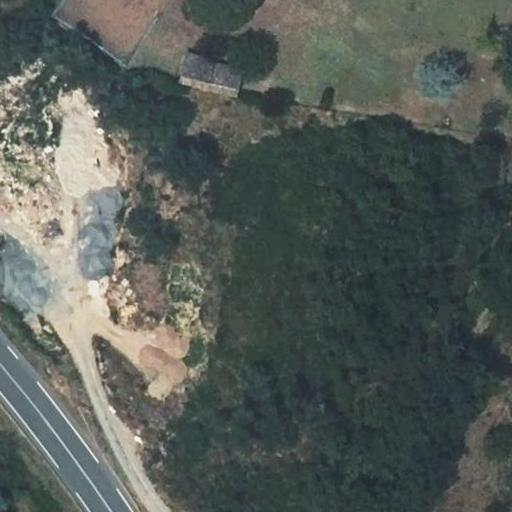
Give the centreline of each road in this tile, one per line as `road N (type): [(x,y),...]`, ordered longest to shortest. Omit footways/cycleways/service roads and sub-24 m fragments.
road 1 (track): [(376,511),(454,354),(511,270)]
road 2 (primary): [(0,362),(113,511)]
